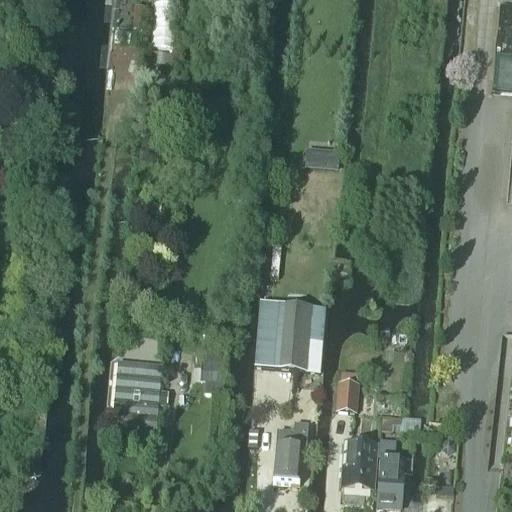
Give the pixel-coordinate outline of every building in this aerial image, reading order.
[(178,9),(178,0),(153,0),(153,7),(150,52),(175,53),(178,9)] [(134,10),(132,34),(141,35),(144,11),(134,10)] [(142,48),(114,47),(113,69),(141,71),(142,48)] [(30,118),(5,115),(1,142),(26,145),(30,118)] [(324,155),(323,173),(336,174),(338,156),(324,155)] [(44,190),(42,203),(61,205),(62,192),(44,190)] [(256,336),(254,371),(318,377),(323,312),(262,307),(259,307),(256,336)] [(199,387),(205,387),(205,397),(221,399),(221,388),(223,388),(224,371),(223,371),(223,358),(207,357),(206,369),(200,369),(199,387)] [(160,370),(117,367),(111,431),(154,435),(160,370)] [(356,419),(358,391),(338,389),(336,417),(356,419)] [(381,438),(392,439),(392,431),(400,431),(400,425),(381,424),(381,438)] [(299,489),(302,453),(306,454),(308,428),(294,427),(293,437),(276,435),(272,487),(299,489)] [(247,452),(257,453),(258,437),(249,436),(247,452)] [(455,447),(447,443),(440,447),(440,454),(447,459),(454,454),(455,447)] [(375,448),(343,446),(340,493),(372,495),(375,448)] [(399,511),(401,479),(402,464),(387,464),(387,460),(386,460),(386,458),(379,458),(379,459),(378,459),(374,511),(399,511)] [(444,477),(443,488),(452,488),(452,477),(444,477)] [(436,491),(436,499),(451,500),(452,492),(436,491)]
